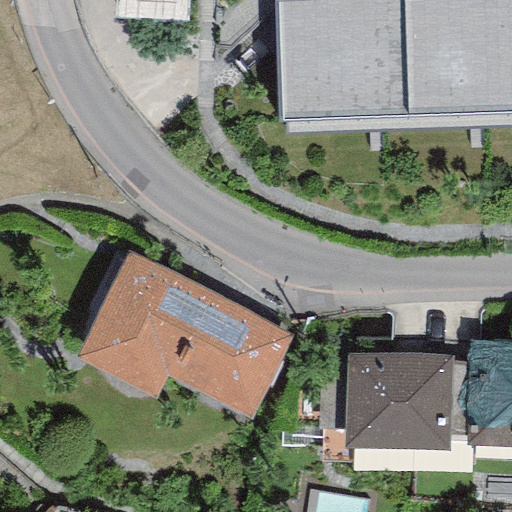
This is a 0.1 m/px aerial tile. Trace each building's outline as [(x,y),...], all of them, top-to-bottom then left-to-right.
[(189,0),(117,0),(117,23),(189,24),(189,0)] [(279,131),(511,123),(511,0),(274,0),(276,31),(279,131)] [(288,325),(128,238),(76,333),(155,375),(169,350),(250,394),(288,325)] [(465,416),(465,421),(511,422),(511,328),(468,328),(467,352),(465,416)] [(451,346),(347,337),(345,354),(343,419),(343,427),(448,429),(448,415),(450,352),(451,346)] [(448,415),(465,416),(467,352),(450,352),(448,415)] [(318,418),(343,419),(345,354),(320,353),(318,418)]
